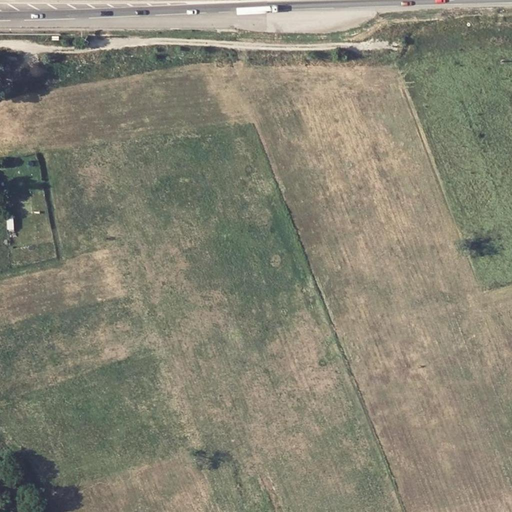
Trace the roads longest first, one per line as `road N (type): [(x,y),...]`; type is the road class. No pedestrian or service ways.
road 1 (trunk): [(0,15),(417,2)]
road 2 (track): [(400,47),(0,44)]
